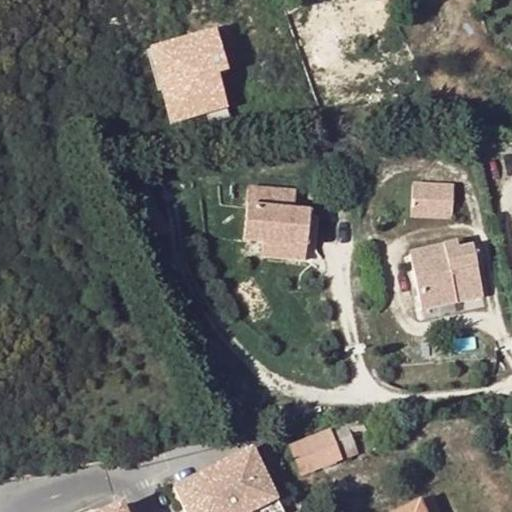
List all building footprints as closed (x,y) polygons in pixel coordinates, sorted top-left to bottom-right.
[(383,0),(389,10),(397,4),(395,0),(383,0)] [(235,69),(226,28),(156,44),(174,123),(234,110),(227,80),(235,69)] [(453,186),(414,182),(411,214),(451,217),(453,186)] [(119,200),(131,224),(152,215),(161,234),(167,231),(144,187),(119,200)] [(294,190),(246,188),(243,241),(262,243),(306,247),(307,211),(292,210),(294,190)] [(152,215),(131,224),(140,243),(161,234),(152,215)] [(306,247),(262,243),(261,257),(304,260),(306,247)] [(455,243),(409,254),(421,308),(482,294),(471,247),(457,251),(455,243)] [(227,395),(211,402),(220,422),(235,416),(227,395)] [(363,421),(347,423),(351,432),(366,431),(363,421)] [(359,453),(351,432),(347,423),(290,446),(302,476),(359,453)] [(252,448),(174,486),(186,511),(251,511),(277,500),(252,448)] [(127,511),(121,499),(91,511),(127,511)] [(283,511),(277,500),(251,511),(283,511)] [(422,511),(419,503),(399,511),(422,511)]
